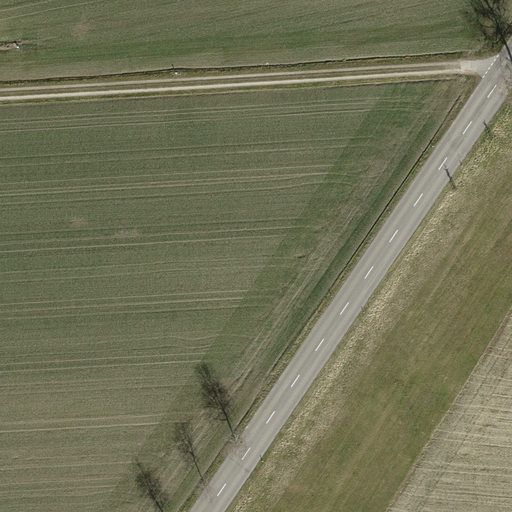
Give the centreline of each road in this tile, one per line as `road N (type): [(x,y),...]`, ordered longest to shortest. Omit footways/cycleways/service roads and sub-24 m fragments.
road 1 (tertiary): [(511,64),(208,511)]
road 2 (track): [(0,95),(475,66),(505,73)]
